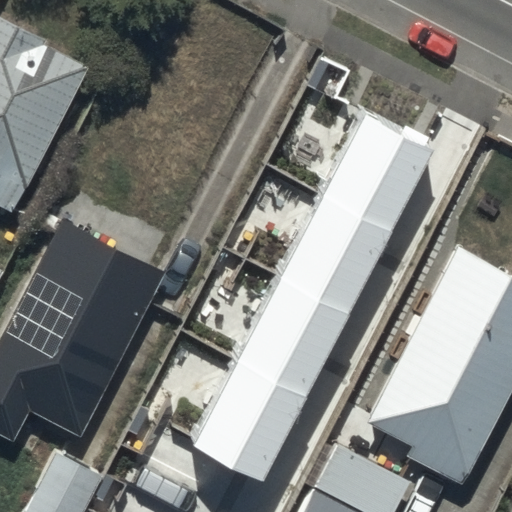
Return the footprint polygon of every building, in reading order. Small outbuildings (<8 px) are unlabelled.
[(0,210),(8,215),(87,64),(0,18),(0,210)] [(257,482),(429,152),(363,118),(191,448),(257,482)] [(79,440),(165,275),(63,223),(0,344),(0,434),(13,442),(28,413),(79,440)] [(463,487),(511,389),(511,277),(455,249),(366,426),(411,449),(406,459),(463,487)] [(389,511),(405,483),(337,447),(317,484),(369,511),(389,511)] [(80,511),(99,477),(53,453),(21,511),(80,511)] [(350,511),(314,493),(304,511),(350,511)]
